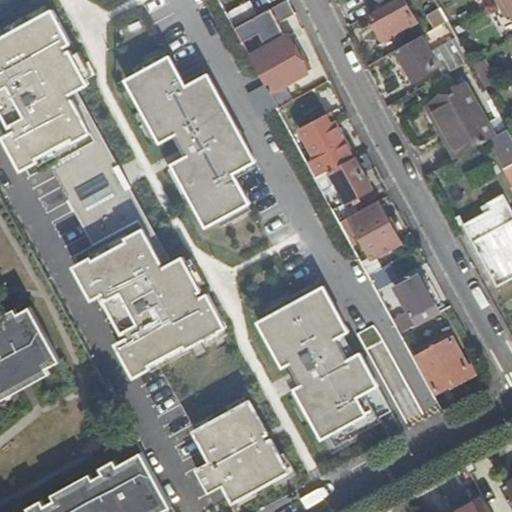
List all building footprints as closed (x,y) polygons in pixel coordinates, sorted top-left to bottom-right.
[(0,0),(0,79),(3,78),(28,125),(3,139),(20,171),(24,169),(28,177),(48,166),(93,249),(74,259),(78,268),(75,270),(91,298),(113,285),(141,336),(119,348),(134,377),(224,328),(205,293),(203,295),(181,255),(162,266),(69,94),(89,83),(68,45),(71,43),(53,9),(0,37),(0,0)] [(415,22),(402,0),(371,17),(383,40),(415,22)] [(511,20),(511,0),(503,0),(496,4),(505,20),(510,17),(511,20)] [(226,15),(232,27),(255,15),(248,2),(226,15)] [(285,3),(234,30),(243,47),(278,110),(290,104),(282,88),(306,75),(286,39),(283,40),(276,26),(292,17),(285,3)] [(430,17),(436,28),(447,22),(441,11),(430,17)] [(437,68),(442,77),(469,62),(456,39),(429,54),(420,37),(396,51),(413,81),(437,68)] [(173,54),(131,76),(164,137),(175,130),(187,152),(172,160),(208,227),(251,204),(232,169),(257,156),(212,70),(189,83),(173,54)] [(487,87),(498,82),(488,59),(476,65),(487,87)] [(429,105),(460,158),(489,141),(496,137),(466,84),(429,105)] [(316,160),(307,164),(315,180),(352,159),(333,125),(330,128),(325,117),(300,131),(316,160)] [(505,169),(511,164),(511,139),(507,131),(496,137),(489,141),(505,169)] [(371,189),(355,158),(352,159),(315,180),(332,210),(371,189)] [(496,288),(511,278),(511,213),(502,196),(487,204),(490,211),(463,225),(496,288)] [(388,221),(378,203),(349,219),(372,260),(401,244),(394,232),(389,235),(383,224),(388,221)] [(394,232),(388,221),(383,224),(389,235),(394,232)] [(390,284),(420,266),(412,252),(382,270),(390,284)] [(417,326),(440,313),(418,276),(396,288),(417,326)] [(326,282),(259,319),(325,439),(373,413),(363,395),(384,383),(364,346),(350,354),(341,337),(352,330),(326,282)] [(0,396),(58,364),(29,311),(0,327),(0,396)] [(436,393),(471,374),(452,339),(417,358),(436,393)] [(249,404),(195,434),(212,463),(196,472),(210,496),(224,488),(233,504),(289,473),(249,404)] [(165,511),(170,510),(141,456),(117,470),(113,464),(100,471),(103,477),(44,509),(40,504),(27,511),(165,511)] [(470,475),(483,499),(497,491),(484,468),(470,475)] [(489,511),(483,499),(458,511),(489,511)]
